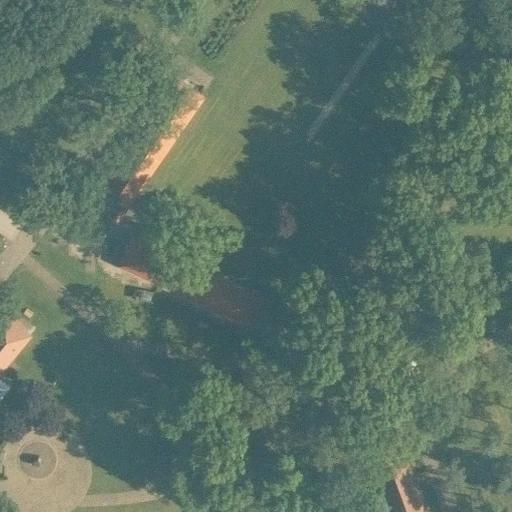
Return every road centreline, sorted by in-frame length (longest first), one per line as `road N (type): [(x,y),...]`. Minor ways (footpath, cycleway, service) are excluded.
road 1 (unknown): [(0,483),(45,483),(206,435)]
road 2 (unknown): [(388,387),(206,435)]
